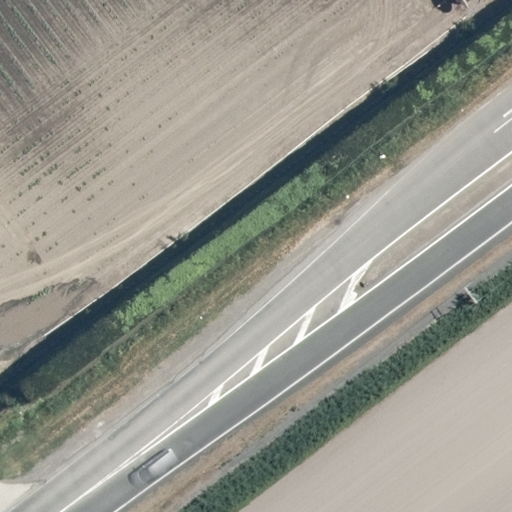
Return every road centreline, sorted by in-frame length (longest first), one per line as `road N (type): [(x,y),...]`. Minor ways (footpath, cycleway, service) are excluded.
road 1 (unclassified): [(240,380),(345,259),(511,121)]
road 2 (unclassified): [(511,209),(372,310),(240,380)]
road 3 (unclassified): [(65,511),(240,380)]
